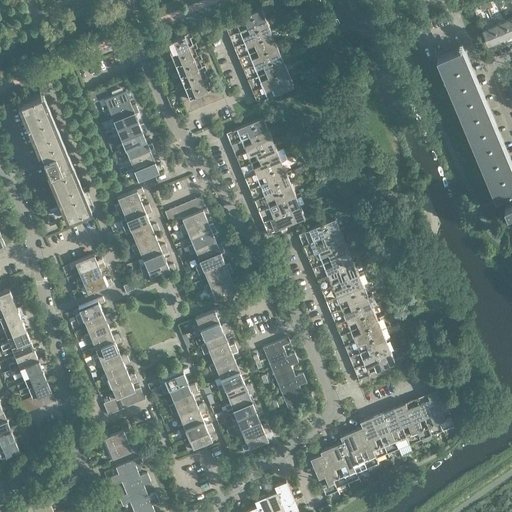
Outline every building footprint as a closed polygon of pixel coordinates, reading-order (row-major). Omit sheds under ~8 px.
[(225,22),(227,27),(230,34),(267,18),(262,7),(225,22)] [(267,18),(230,34),(234,45),(271,29),(267,18)] [(505,20),(494,25),(500,39),(511,34),(505,20)] [(500,39),(494,25),(483,30),(489,44),(500,39)] [(271,29),(234,45),(239,56),(276,41),(271,29)] [(165,41),(158,43),(163,56),(170,53),(170,52),(192,43),(192,42),(190,36),(192,35),(190,30),(165,41)] [(173,59),(166,62),(168,67),(174,64),(197,54),(197,53),(194,47),(197,46),(195,41),(192,42),(192,43),(170,52),(170,53),(173,59)] [(276,41),(239,56),(244,67),(281,52),(276,41)] [(511,159),(464,45),(437,56),(496,196),(504,193),(509,207),(511,205),(511,159)] [(178,70),(171,73),(173,78),(179,75),(202,65),(201,64),(199,58),(202,57),(200,52),(197,53),(197,54),(174,64),(175,64),(178,70)] [(281,52),(244,67),(248,78),(285,63),(281,52)] [(182,81),(175,84),(177,89),(184,86),(206,76),(203,69),(206,68),(204,63),(201,64),(202,65),(179,75),(180,75),(182,81)] [(285,63),(248,78),(253,89),(290,73),(285,63)] [(290,73),(253,89),(258,101),(260,100),(265,98),(274,94),(275,94),(276,93),(299,83),(294,85),(290,73)] [(187,93),(180,96),(182,100),(187,97),(192,95),(197,93),(202,91),(207,89),(211,87),(208,80),(211,79),(209,74),(206,76),(184,86),(187,93)] [(124,75),(118,77),(123,89),(128,86),(124,75)] [(118,77),(113,79),(118,91),(123,89),(118,77)] [(113,79),(108,81),(113,93),(118,91),(113,79)] [(108,81),(103,83),(107,95),(113,93),(108,81)] [(103,83),(97,86),(102,97),(104,97),(107,95),(103,83)] [(218,84),(213,86),(218,98),(223,96),(218,84)] [(97,86),(92,88),(97,99),(102,97),(97,86)] [(101,106),(103,109),(129,99),(126,92),(130,91),(128,86),(123,89),(118,91),(113,93),(107,95),(104,97),(106,103),(101,106)] [(211,87),(207,89),(212,101),(218,98),(213,86),(211,87)] [(87,90),(91,102),(97,99),(92,88),(87,90)] [(207,89),(202,91),(207,103),(212,101),(207,89)] [(42,91),(19,100),(42,156),(67,218),(90,208),(42,91)] [(202,91),(197,93),(202,105),(207,103),(202,91)] [(197,93),(192,95),(197,107),(202,105),(197,93)] [(192,95),(187,97),(192,109),(197,107),(192,95)] [(187,97),(182,100),(187,111),(192,109),(187,97)] [(129,99),(103,109),(104,113),(110,111),(112,117),(137,107),(135,103),(131,105),(129,99)] [(109,126),(111,129),(137,119),(135,112),(138,111),(137,107),(112,117),(115,123),(109,126)] [(268,114),(227,131),(232,143),(269,128),(264,116),(268,115),(268,114)] [(111,129),(104,132),(108,142),(112,140),(109,135),(118,131),(120,137),(145,127),(143,123),(139,124),(137,119),(111,129)] [(118,146),(119,150),(146,139),(143,132),(146,131),(145,127),(120,137),(123,143),(118,146)] [(269,128),(232,143),(236,154),(273,139),(269,128)] [(146,139),(119,150),(121,153),(126,151),(128,157),(153,147),(151,143),(148,144),(146,139)] [(273,139),(236,154),(241,165),(278,149),(273,139)] [(126,166),(127,169),(154,159),(151,152),(155,151),(153,147),(128,157),(131,163),(126,166)] [(278,149),(241,165),(245,176),(282,160),(278,149)] [(154,159),(127,169),(129,173),(134,171),(137,177),(162,167),(160,163),(156,164),(154,159)] [(250,187),(270,179),(275,176),(287,172),(282,160),(245,176),(250,187)] [(270,179),(250,187),(252,193),(255,198),(273,190),(292,183),(289,177),(287,172),(275,176),(270,179)] [(255,198),(259,209),(296,194),(292,183),(273,190),(255,198)] [(114,205),(116,209),(140,199),(138,193),(143,190),(141,186),(117,196),(120,203),(114,205)] [(296,194),(259,209),(264,220),(301,205),(296,194)] [(201,195),(195,197),(200,208),(206,206),(201,195)] [(195,197),(190,199),(195,211),(200,208),(195,197)] [(140,199),(116,209),(117,213),(123,211),(125,217),(150,207),(148,203),(143,205),(140,199)] [(190,199),(185,201),(190,213),(195,211),(190,199)] [(185,201),(180,203),(185,215),(190,213),(185,201)] [(180,203),(175,206),(180,217),(182,216),(185,215),(180,203)] [(301,205),(264,220),(268,231),(310,214),(310,213),(305,215),(301,205)] [(175,206),(170,208),(174,219),(180,217),(175,206)] [(178,225),(180,229),(206,218),(204,212),(208,210),(206,206),(200,208),(195,211),(190,213),(185,215),(182,216),(185,223),(178,225)] [(125,217),(120,219),(124,229),(149,219),(146,213),(152,210),(150,207),(125,217)] [(359,207),(355,209),(359,220),(364,218),(359,207)] [(170,208),(164,210),(169,222),(174,219),(170,208)] [(340,215),(299,232),(304,244),(341,228),(336,217),(341,216),(340,215)] [(206,218),(180,229),(182,233),(188,231),(190,236),(214,227),(213,223),(209,224),(206,218)] [(149,219),(124,229),(126,233),(131,231),(134,237),(158,226),(157,223),(151,225),(149,219)] [(131,245),(132,249),(157,239),(154,233),(160,230),(158,226),(134,237),(136,243),(131,245)] [(187,245),(188,249),(215,238),(212,232),(216,230),(214,227),(190,236),(193,242),(187,245)] [(341,228),(304,244),(308,255),(345,240),(341,228)] [(215,238),(188,249),(190,253),(196,250),(199,256),(223,246),(221,243),(217,244),(215,238)] [(157,239),(132,249),(134,253),(139,250),(142,257),(167,247),(165,243),(159,245),(157,239)] [(5,242),(10,254),(15,252),(10,240),(5,242)] [(308,255),(313,266),(350,251),(350,250),(345,240),(308,255)] [(5,242),(0,244),(5,256),(10,254),(5,242)] [(195,265),(197,269),(223,258),(220,252),(224,250),(223,246),(199,256),(201,262),(195,265)] [(139,265),(141,269),(165,259),(163,253),(168,250),(167,247),(142,257),(145,263),(139,265)] [(350,251),(313,266),(318,277),(354,262),(350,251)] [(93,253),(69,263),(71,267),(76,265),(79,271),(103,261),(102,257),(96,259),(93,253)] [(223,258),(197,269),(198,273),(204,270),(207,276),(231,266),(229,262),(226,264),(223,258)] [(165,259),(141,269),(142,273),(148,270),(150,277),(175,267),(173,263),(168,265),(165,259)] [(76,280),(77,284),(102,274),(99,267),(105,265),(103,261),(79,271),(81,277),(76,280)] [(354,262),(318,277),(322,288),(359,273),(354,262)] [(203,285),(205,289),(231,278),(229,272),(233,270),(231,266),(207,276),(210,282),(203,285)] [(359,273),(322,288),(327,300),(364,284),(364,283),(359,273)] [(102,274),(77,284),(79,287),(84,285),(87,292),(112,281),(110,277),(104,279),(102,274)] [(231,278),(205,289),(207,293),(213,290),(216,297),(239,287),(238,282),(234,284),(231,278)] [(132,280),(122,284),(125,291),(134,287),(132,280)] [(364,284),(327,300),(331,311),(368,295),(364,284)] [(0,302),(13,297),(8,287),(0,290),(0,302)] [(368,295),(331,311),(336,322),(373,306),(368,295)] [(77,319),(101,309),(98,302),(104,300),(102,296),(78,306),(81,312),(75,315),(77,319)] [(13,297),(0,302),(0,313),(17,307),(13,297)] [(198,323),(192,325),(194,329),(218,319),(215,312),(221,310),(219,306),(195,316),(198,323)] [(373,306),(336,322),(341,333),(378,317),(373,306)] [(0,319),(0,325),(21,317),(17,307),(0,313),(0,319),(0,320),(0,319)] [(101,309),(77,319),(78,323),(84,320),(87,327),(111,317),(109,312),(104,315),(101,309)] [(21,317),(0,325),(0,331),(4,330),(6,335),(25,327),(21,317)] [(83,335),(85,339),(110,329),(107,322),(112,320),(111,317),(87,327),(89,332),(83,335)] [(378,317),(341,333),(345,344),(382,328),(378,317)] [(218,319),(194,329),(195,332),(201,330),(203,336),(228,326),(226,322),(221,325),(218,319)] [(200,345),(202,349),(226,339),(224,332),(229,330),(228,326),(203,336),(206,342),(200,345)] [(0,343),(2,348),(29,337),(25,327),(6,335),(8,340),(0,343)] [(382,328),(345,344),(350,355),(387,339),(382,328)] [(85,339),(79,342),(80,345),(92,340),(95,347),(119,336),(118,332),(112,335),(110,329),(85,339)] [(98,352),(85,358),(86,362),(93,359),(118,349),(115,342),(121,340),(119,336),(95,347),(98,352)] [(288,336),(263,346),(267,356),(284,349),(282,344),(290,341),(288,336)] [(29,337),(2,348),(4,353),(12,350),(14,354),(33,346),(29,337)] [(226,339),(202,349),(203,352),(209,350),(212,356),(236,346),(234,342),(229,345),(226,339)] [(387,339),(350,355),(354,366),(391,350),(387,339)] [(8,363),(10,368),(37,357),(33,346),(14,354),(17,360),(8,363)] [(208,365),(210,369),(235,359),(232,352),(238,350),(236,346),(212,356),(214,362),(208,365)] [(118,349),(93,359),(95,362),(101,360),(104,366),(128,357),(126,352),(120,354),(118,349)] [(284,349),(267,356),(271,366),(296,356),(294,351),(287,355),(284,349)] [(359,377),(400,360),(400,359),(396,361),(391,350),(354,366),(359,377)] [(296,356),(271,366),(275,376),(293,369),(290,364),(298,361),(296,356)] [(37,357),(10,368),(12,373),(21,370),(23,375),(42,367),(37,357)] [(100,375),(102,379),(126,369),(123,362),(129,360),(128,357),(104,366),(106,372),(100,375)] [(235,359),(210,369),(212,372),(217,370),(220,376),(244,366),(243,362),(237,365),(235,359)] [(160,385),(162,389),(186,379),(183,372),(190,370),(188,366),(163,376),(166,382),(160,385)] [(217,385),(218,389),(243,378),(240,372),(246,370),(244,366),(220,376),(222,382),(217,385)] [(16,383),(18,388),(46,377),(42,367),(23,375),(25,380),(16,383)] [(126,369),(102,379),(103,382),(109,380),(112,386),(136,376),(134,372),(129,375),(126,369)] [(293,369),(275,376),(279,386),(304,376),(303,371),(295,375),(293,369)] [(108,395),(110,399),(114,397),(119,395),(124,393),(129,391),(134,389),(134,388),(132,382),(137,380),(136,376),(112,386),(114,392),(108,395)] [(304,376),(279,386),(283,396),(301,389),(299,384),(306,381),(304,376)] [(46,377),(18,388),(20,393),(29,390),(31,395),(34,394),(39,392),(44,390),(50,387),(46,377)] [(243,378),(218,389),(220,392),(226,390),(228,396),(252,386),(251,382),(245,385),(243,378)] [(186,379),(162,389),(164,392),(169,390),(172,396),(196,386),(195,382),(189,385),(186,379)] [(18,388),(16,383),(8,387),(10,392),(18,388)] [(140,386),(134,388),(134,389),(139,400),(145,398),(140,386)] [(169,405),(170,408),(194,399),(192,392),(198,390),(196,386),(172,396),(174,402),(169,405)] [(225,405),(227,408),(251,398),(248,392),(254,390),(252,386),(228,396),(231,402),(225,405)] [(50,387),(44,390),(49,401),(55,399),(50,387)] [(455,427),(456,426),(455,424),(440,387),(439,387),(428,391),(443,428),(454,424),(455,427)] [(134,389),(129,391),(134,402),(139,400),(134,389)] [(301,389),(283,396),(288,407),(313,396),(311,391),(303,395),(301,389)] [(44,390),(39,392),(44,403),(49,401),(44,390)] [(129,391),(124,393),(129,404),(134,402),(129,391)] [(428,391),(417,396),(432,433),(443,428),(428,391)] [(39,392),(34,394),(39,405),(44,403),(39,392)] [(124,393),(119,395),(124,407),(129,404),(124,393)] [(31,395),(29,396),(34,408),(39,405),(34,394),(31,395)] [(119,395),(114,397),(118,409),(124,407),(119,395)] [(29,396),(24,398),(29,410),(34,408),(29,396)] [(417,396),(406,401),(421,437),(432,433),(417,396)] [(110,399),(108,399),(113,411),(118,409),(114,397),(110,399)] [(24,398),(18,400),(23,412),(29,410),(24,398)] [(251,398),(227,408),(228,412),(230,412),(233,419),(261,407),(259,402),(254,405),(251,398)] [(108,399),(103,402),(108,413),(113,411),(108,399)] [(194,399),(170,408),(172,412),(178,410),(180,416),(205,406),(203,402),(197,405),(194,399)] [(406,401),(395,405),(410,442),(421,437),(406,401)] [(395,405),(384,410),(399,447),(410,442),(395,405)] [(177,424),(179,428),(203,419),(200,412),(206,410),(205,406),(180,416),(183,422),(177,424)] [(261,407),(233,419),(235,424),(233,424),(234,425),(235,428),(259,418),(257,412),(262,410),(261,407)] [(384,410),(372,414),(388,451),(399,447),(384,410)] [(379,462),(377,456),(388,451),(372,414),(361,419),(363,425),(364,425),(379,462)] [(0,430),(10,426),(6,416),(0,418),(0,430)] [(259,418),(235,428),(237,432),(242,430),(245,436),(269,426),(267,422),(262,425),(259,418)] [(203,419),(179,428),(180,432),(186,430),(188,436),(213,426),(211,422),(205,425),(203,419)] [(170,421),(165,423),(167,429),(173,427),(170,421)] [(117,423),(109,426),(112,432),(104,435),(106,442),(101,444),(102,448),(127,438),(124,432),(130,430),(128,425),(119,429),(117,423)] [(363,425),(352,429),(368,466),(379,462),(364,425),(363,425)] [(10,426),(0,430),(0,442),(14,437),(10,426)] [(185,444),(187,449),(211,439),(209,432),(215,430),(213,426),(188,436),(191,442),(185,444)] [(242,445),(243,449),(268,439),(265,432),(271,430),(269,426),(245,436),(247,442),(242,445)] [(352,429),(341,434),(356,471),(357,471),(368,466),(352,429)] [(343,440),(333,444),(348,481),(359,476),(357,471),(356,471),(341,434),(343,440)] [(0,454),(19,447),(14,437),(0,442),(0,454)] [(127,438),(102,448),(104,452),(109,450),(112,456),(137,446),(135,442),(129,444),(127,438)] [(323,452),(337,486),(337,485),(348,481),(333,444),(321,449),(322,452),(323,452)] [(338,488),(337,485),(337,486),(323,452),(322,452),(311,456),(326,493),(338,488)] [(110,475),(112,479),(137,469),(135,464),(143,460),(140,455),(115,466),(118,472),(110,475)] [(137,469),(112,479),(113,483),(121,480),(124,486),(149,476),(147,471),(139,474),(137,469)] [(149,476),(124,486),(126,492),(119,495),(120,499),(145,489),(143,484),(151,480),(149,476)] [(299,511),(286,479),(274,484),(276,489),(285,511),(299,511)] [(145,489),(120,499),(122,503),(129,500),(132,506),(157,496),(155,491),(148,494),(145,489)] [(285,511),(276,489),(265,494),(273,511),(285,511)] [(49,493),(21,504),(22,505),(26,503),(29,511),(54,511),(49,498),(51,497),(49,493)] [(260,511),(273,511),(265,494),(254,498),(256,504),(257,504),(260,511)] [(145,511),(154,509),(151,503),(159,500),(157,496),(132,506),(134,511),(145,511)]
